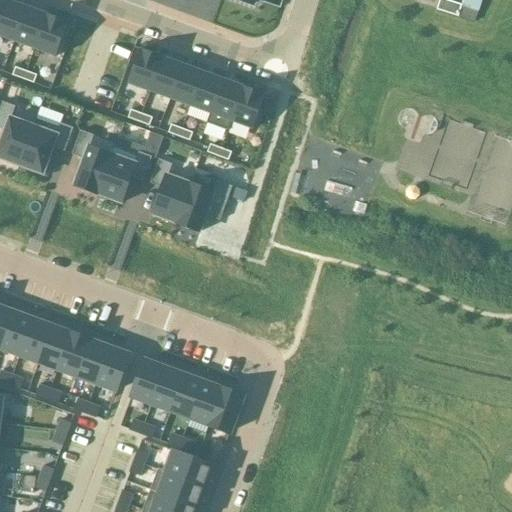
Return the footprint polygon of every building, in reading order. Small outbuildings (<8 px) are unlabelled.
[(0,17),(0,37),(14,42),(27,8),(6,0),(0,17)] [(443,0),(440,0),(438,10),(475,23),(479,11),(443,0)] [(14,42),(34,50),(47,15),(27,8),(14,42)] [(34,50),(56,57),(68,23),(47,15),(34,50)] [(129,84),(150,92),(163,58),(141,50),(129,84)] [(150,92),(170,100),(183,65),(163,58),(150,92)] [(170,100),(190,107),(203,73),(183,65),(170,100)] [(23,80),(26,72),(15,68),(12,76),(23,80)] [(34,84),(37,76),(26,72),(23,80),(34,84)] [(203,73),(190,107),(210,114),(211,115),(223,80),(203,73)] [(229,131),(232,122),(231,122),(244,88),(223,80),(211,115),(210,114),(206,123),(229,131)] [(232,122),(252,130),(265,96),(244,88),(231,122),(232,122)] [(19,167),(34,127),(11,119),(15,108),(2,103),(0,109),(0,128),(5,131),(0,145),(0,159),(19,166),(19,167)] [(139,123),(142,115),(131,111),(128,119),(139,123)] [(149,126),(152,118),(142,115),(139,123),(149,126)] [(19,167),(43,175),(53,148),(65,153),(74,129),(61,124),(56,136),(34,127),(19,167)] [(179,137),(182,129),(171,125),(168,133),(179,137)] [(190,141),(193,133),(182,129),(179,137),(190,141)] [(98,196),(112,156),(90,148),(94,137),(81,132),(72,155),(84,160),(74,187),(97,195),(98,196)] [(218,157),(221,149),(210,145),(207,153),(218,157)] [(218,157),(228,161),(232,153),(221,149),(218,157)] [(98,196),(122,204),(132,177),(143,182),(152,158),(139,153),(135,165),(112,156),(98,196)] [(159,160),(151,184),(162,188),(152,215),(176,224),(191,185),(168,176),(172,165),(159,160)] [(191,185),(176,224),(200,233),(206,216),(220,221),(232,187),(217,182),(213,193),(191,185)] [(265,322),(278,276),(255,269),(241,315),(265,322)] [(0,308),(0,348),(1,349),(14,313),(0,308)] [(14,313),(1,349),(20,356),(33,320),(14,313)] [(33,320),(20,356),(39,363),(52,327),(33,320)] [(52,327),(39,363),(58,370),(71,334),(52,327)] [(71,334),(58,370),(77,377),(91,341),(72,334),(71,334)] [(91,341),(77,377),(97,384),(110,348),(91,341)] [(110,348),(97,384),(117,391),(130,356),(110,348)] [(145,361),(132,397),(152,404),(165,369),(145,361)] [(165,369),(152,404),(171,411),(184,376),(165,369)] [(1,371),(0,375),(0,382),(9,386),(13,376),(1,371)] [(13,376),(9,386),(20,390),(24,380),(13,376)] [(184,376),(171,411),(190,418),(203,383),(184,376)] [(203,383),(190,418),(210,426),(223,390),(203,383)] [(40,386),(36,396),(47,400),(51,390),(40,386)] [(51,390),(47,400),(58,404),(62,394),(51,390)] [(223,390),(210,426),(230,433),(243,397),(241,396),(223,390)] [(78,400),(74,410),(76,411),(85,414),(89,404),(78,400)] [(89,404),(85,414),(97,418),(100,408),(89,404)] [(61,420),(57,431),(67,435),(71,424),(61,420)] [(133,420),(130,430),(141,435),(145,424),(133,420)] [(145,424),(141,435),(152,439),(156,428),(145,424)] [(57,431),(53,442),(63,446),(67,435),(57,431)] [(172,434),(168,445),(179,449),(183,438),(172,434)] [(183,438),(179,449),(190,453),(194,442),(183,438)] [(202,445),(199,456),(210,460),(214,450),(202,445)] [(138,450),(134,462),(144,465),(149,454),(138,450)] [(163,471),(162,472),(204,487),(212,466),(170,451),(163,471)] [(134,462),(130,473),(140,477),(144,465),(134,462)] [(44,466),(40,477),(50,481),(54,470),(44,466)] [(158,469),(150,491),(197,508),(204,487),(162,472),(163,471),(158,469)] [(40,477),(36,489),(46,493),(50,481),(40,477)] [(123,491),(119,502),(129,506),(134,495),(123,491)] [(150,491),(143,511),(146,511),(195,511),(197,508),(150,491)] [(119,502),(115,511),(127,511),(129,506),(119,502)]
